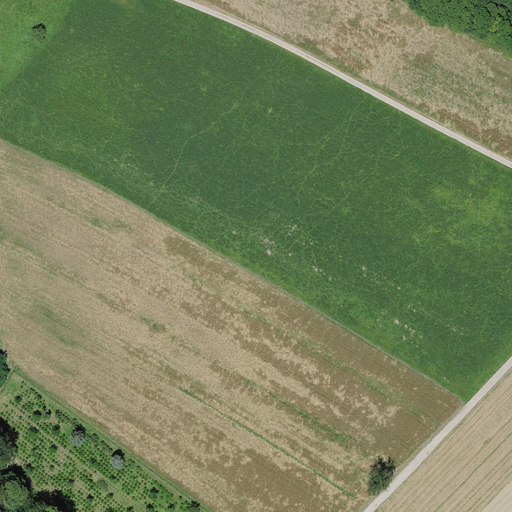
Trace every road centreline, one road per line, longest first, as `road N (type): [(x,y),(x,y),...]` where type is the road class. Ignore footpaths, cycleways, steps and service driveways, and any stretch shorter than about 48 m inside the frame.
road 1 (track): [(183,0),(305,53),(511,163)]
road 2 (track): [(371,511),(511,360)]
